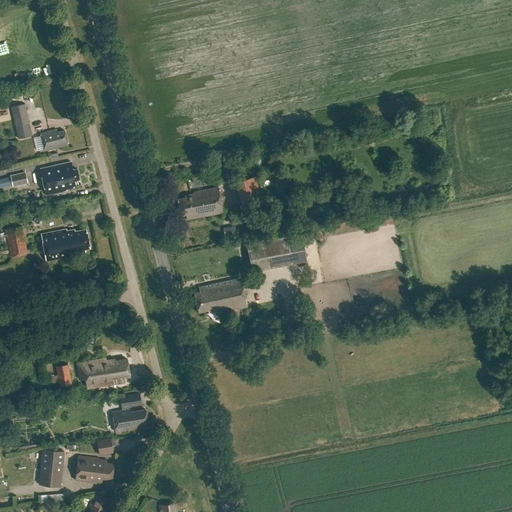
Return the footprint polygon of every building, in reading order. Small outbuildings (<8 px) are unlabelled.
[(0,46),(14,45),(14,34),(0,34),(0,46)] [(11,107),(20,140),(33,136),(25,103),(11,107)] [(41,133),(45,150),(68,145),(65,130),(57,132),(57,129),(41,133)] [(77,169),(73,170),(71,161),(40,168),(46,194),(66,190),(65,189),(73,188),(72,187),(80,185),(77,169)] [(9,176),(12,187),(28,183),(25,172),(9,176)] [(235,181),(241,210),(262,205),(255,175),(235,181)] [(9,177),(0,179),(0,187),(11,185),(9,177)] [(185,199),(177,201),(179,216),(185,215),(186,220),(222,214),(217,189),(192,193),(192,195),(184,197),(185,199)] [(3,237),(6,236),(10,256),(26,254),(23,232),(21,233),(20,225),(5,228),(6,233),(3,234),(2,232),(0,232),(0,241),(4,241),(3,237)] [(41,233),(46,261),(86,253),(85,248),(90,247),(86,230),(75,232),(74,229),(66,231),(66,229),(41,233)] [(246,244),(251,272),(306,261),(301,233),(246,244)] [(199,287),(200,292),(193,293),(197,313),(207,311),(208,313),(216,312),(216,314),(247,308),(241,279),(199,287)] [(82,361),(86,388),(124,382),(123,376),(130,375),(127,357),(115,359),(114,358),(106,359),(106,357),(82,361)] [(57,374),(49,375),(51,381),(58,380),(58,385),(70,383),(67,363),(55,365),(57,374)] [(111,412),(115,431),(148,426),(145,409),(129,412),(128,406),(140,404),(139,394),(127,396),(128,398),(120,399),(122,410),(111,412)] [(109,437),(95,440),(98,454),(112,452),(109,437)] [(42,449),(39,484),(59,486),(63,451),(42,449)] [(98,459),(98,457),(76,455),(74,479),(101,482),(101,477),(111,478),(112,463),(105,462),(105,460),(98,459)] [(38,496),(39,503),(65,501),(65,494),(38,496)] [(101,511),(107,499),(93,494),(89,506),(91,507),(88,511),(101,511)] [(176,511),(174,503),(159,506),(160,511),(176,511)]
